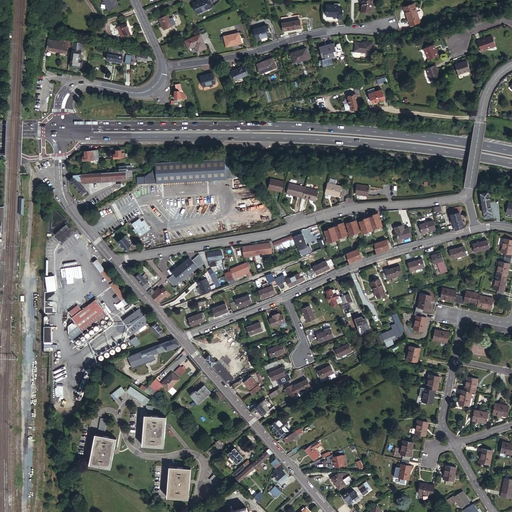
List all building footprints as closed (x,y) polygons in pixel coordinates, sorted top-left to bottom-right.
[(116,0),(104,0),(108,10),(119,6),(116,0)] [(213,6),(210,0),(199,0),(193,3),(198,13),(213,6)] [(363,0),(362,12),(371,13),(372,7),(374,8),(374,3),(372,3),(372,0),(363,0)] [(339,4),(327,3),(327,15),(333,15),(333,18),(342,18),(342,7),(339,7),(339,4)] [(414,3),(404,7),(410,25),(420,22),(414,3)] [(164,29),(176,24),(173,17),(170,19),(168,15),(159,19),(164,29)] [(124,31),(126,35),(131,33),(129,27),(129,26),(128,22),(122,25),(124,31)] [(296,31),(295,23),(288,24),(289,32),(296,31)] [(267,25),(254,29),(257,39),(270,35),(267,25)] [(225,36),(227,46),(241,43),(239,32),(225,36)] [(195,45),(197,49),(200,48),(201,50),(206,48),(201,34),(186,40),(189,48),(195,45)] [(74,38),(63,36),(62,40),(49,38),(48,41),(62,44),(62,46),(67,47),(68,42),(73,43),(74,38)] [(496,45),(492,36),(478,41),(481,51),(496,45)] [(62,44),(48,41),(47,49),(66,53),(67,47),(62,46),(62,44)] [(361,52),(372,53),(372,42),(364,41),(363,43),(356,42),(355,51),(361,52)] [(319,47),(323,61),(330,59),(330,57),(335,56),(334,51),(336,51),(336,52),(341,50),(339,43),(337,44),(337,45),(337,46),(335,47),(334,42),(319,47)] [(73,43),(72,50),(82,52),(83,44),(73,43)] [(425,48),(429,59),(438,56),(434,44),(425,48)] [(121,47),(110,45),(109,52),(122,55),(124,48),(121,47)] [(297,62),(310,58),(307,48),(292,53),(293,57),(295,56),(297,62)] [(82,52),(72,50),(70,59),(72,59),(72,58),(80,60),(82,52)] [(134,51),(133,57),(136,58),(147,60),(147,59),(151,60),(152,55),(134,51)] [(122,55),(109,52),(108,59),(122,62),(124,55),(122,55)] [(72,58),(72,59),(71,65),(84,67),(85,60),(80,60),(72,58)] [(261,62),(265,72),(276,67),(272,58),(261,62)] [(470,70),(467,60),(455,65),(458,74),(470,70)] [(431,80),(440,76),(436,65),(427,68),(431,80)] [(244,77),(248,75),(245,66),(232,71),(235,79),(243,76),(244,77)] [(213,73),(201,76),(204,86),(216,83),(213,73)] [(182,90),(180,84),(175,84),(176,90),(175,90),(175,98),(185,99),(183,97),(186,95),(184,92),(181,93),(181,90),(182,90)] [(358,85),(354,86),(356,95),(349,96),(352,109),(360,107),(359,102),(360,102),(359,99),(361,98),(358,85)] [(379,88),(371,90),(372,92),(369,93),(371,99),(372,102),(386,98),(382,89),(382,87),(379,88)] [(114,158),(125,157),(125,153),(122,152),(121,149),(116,149),(117,154),(114,154),(114,158)] [(91,153),(91,150),(85,150),(85,155),(83,156),(83,160),(91,159),(91,153)] [(227,172),(226,158),(200,160),(201,161),(197,161),(198,171),(201,171),(202,180),(227,179),(227,178),(232,177),(231,171),(227,172)] [(201,161),(200,160),(161,163),(162,170),(158,171),(158,174),(155,175),(151,178),(152,185),(202,180),(201,171),(198,171),(197,161),(201,161)] [(120,171),(74,174),(74,176),(78,180),(79,180),(95,179),(95,180),(103,180),(103,179),(110,178),(127,177),(126,171),(120,171)] [(78,180),(74,176),(70,180),(84,195),(88,191),(81,183),(78,180)] [(282,192),(284,182),(270,179),(268,189),(282,192)] [(342,186),(327,182),(325,193),(340,196),(342,186)] [(305,187),(289,183),(287,193),(303,197),(305,187)] [(370,186),(357,184),(356,193),(368,195),(370,186)] [(318,190),(305,187),(303,197),(302,197),(309,199),(309,197),(316,199),(318,190)] [(488,192),(480,193),(485,218),(492,216),(488,192)] [(462,216),(464,216),(463,214),(461,214),(460,211),(463,210),(462,207),(460,206),(458,206),(456,207),(457,212),(454,213),(451,214),(450,214),(452,220),(462,217),(462,216)] [(369,217),(373,228),(383,225),(379,212),(374,214),(374,215),(369,217)] [(464,217),(464,216),(462,216),(462,217),(452,220),(453,224),(454,224),(463,221),(462,218),(464,217)] [(139,217),(132,222),(138,232),(148,224),(144,218),(141,220),(139,217)] [(363,233),(373,230),(373,228),(369,217),(362,219),(362,220),(359,221),(363,233)] [(350,234),(360,231),(356,219),(346,222),(350,234)] [(433,220),(420,224),(422,232),(435,229),(433,220)] [(465,220),(463,221),(454,224),(453,224),(455,229),(464,226),(463,223),(466,222),(465,220)] [(337,238),(348,235),(343,222),(339,223),(339,224),(334,226),(337,238)] [(54,233),(62,241),(73,231),(66,223),(54,233)] [(403,225),(394,227),(398,239),(411,235),(409,227),(404,229),(403,225)] [(328,242),(338,239),(337,238),(334,226),(327,228),(327,229),(324,230),(328,242)] [(294,239),(293,234),(273,243),(275,248),(276,254),(288,249),(287,247),(284,248),(283,246),(290,243),(289,241),(294,239)] [(125,250),(126,249),(131,244),(124,235),(118,241),(125,250)] [(505,253),(504,257),(511,259),(511,255),(511,253),(511,254),(511,251),(511,239),(504,238),(501,252),(505,253)] [(376,248),(377,252),(380,252),(390,249),(387,239),(375,243),(376,248)] [(487,240),(472,243),(475,252),(489,248),(487,240)] [(270,242),(242,246),(244,256),(271,252),(270,242)] [(306,252),(318,249),(317,244),(305,247),(306,252)] [(466,254),(464,246),(449,250),(452,258),(466,254)] [(348,258),(350,262),(351,262),(362,257),(358,248),(354,250),(347,253),(349,258),(348,258)] [(222,258),(221,250),(207,252),(208,260),(204,261),(207,267),(216,265),(214,259),(222,258)] [(443,260),(440,252),(431,255),(434,263),(443,260)] [(183,263),(178,267),(172,271),(180,281),(177,283),(185,293),(189,290),(185,285),(189,282),(185,277),(201,263),(196,257),(192,260),(190,257),(183,263)] [(496,275),(507,277),(510,263),(511,259),(504,257),(503,262),(499,261),(496,275)] [(424,266),(422,258),(408,262),(411,271),(424,266)] [(108,282),(113,279),(97,259),(93,262),(108,282)] [(326,260),(313,266),(317,274),(329,268),(326,260)] [(66,270),(63,270),(64,277),(67,277),(68,288),(85,285),(82,263),(66,265),(66,270)] [(231,270),(225,273),(229,284),(236,282),(234,279),(248,273),(249,276),(252,275),(247,264),(231,270)] [(402,274),(399,265),(385,269),(388,278),(402,274)] [(139,272),(135,276),(147,290),(151,286),(145,278),(147,277),(145,274),(142,276),(139,272)] [(216,287),(221,286),(214,272),(210,274),(216,287)] [(272,273),(265,276),(269,283),(275,279),(272,273)] [(299,273),(286,279),(290,287),(303,281),(299,273)] [(47,288),(56,286),(54,274),(45,275),(47,288)] [(275,279),(278,284),(285,281),(284,279),(286,278),(284,275),(275,279)] [(496,294),(504,295),(504,291),(507,277),(496,275),(494,288),(497,289),(496,294)] [(207,279),(199,282),(201,287),(198,289),(200,295),(212,291),(207,279)] [(385,293),(380,279),(371,282),(377,297),(385,293)] [(110,284),(120,299),(114,304),(118,310),(129,301),(114,281),(110,284)] [(272,285),(259,290),(262,298),(276,293),(272,285)] [(155,291),(151,294),(158,302),(166,295),(168,297),(171,294),(164,286),(161,289),(160,287),(155,291)] [(454,301),(459,302),(460,295),(456,294),(456,290),(443,288),(441,298),(454,301)] [(348,302),(344,294),(340,296),(340,295),(338,296),(336,292),(333,293),(332,289),(326,291),(328,296),(326,296),(329,301),(330,301),(332,305),(340,302),(341,305),(348,302)] [(478,304),(480,295),(480,293),(466,290),(465,296),(460,295),(459,302),(463,303),(464,301),(478,304)] [(349,293),(344,294),(348,302),(341,305),(343,309),(351,306),(349,302),(352,301),(349,293)] [(415,310),(423,312),(423,308),(429,309),(432,296),(421,293),(418,307),(416,307),(415,310)] [(252,302),(249,294),(236,299),(239,307),(252,302)] [(478,304),(477,305),(491,308),(493,298),(480,295),(478,304)] [(79,313),(88,324),(103,312),(107,309),(99,298),(85,309),(79,313)] [(77,319),(83,327),(88,324),(79,313),(85,309),(80,303),(71,311),(75,316),(75,317),(77,319)] [(228,311),(225,303),(212,308),(215,316),(228,311)] [(310,305),(302,308),(308,321),(315,318),(310,305)] [(130,329),(147,316),(141,309),(125,323),(130,329)] [(422,316),(423,312),(415,310),(414,314),(416,315),(413,328),(424,331),(427,317),(422,316)] [(205,320),(201,312),(188,317),(192,325),(205,320)] [(273,317),(269,318),(272,326),(285,321),(282,313),(280,314),(279,315),(273,317)] [(151,321),(147,316),(130,329),(135,335),(151,321)] [(370,330),(365,317),(362,318),(362,316),(355,318),(360,333),(370,330)] [(85,330),(83,327),(77,319),(71,324),(72,336),(74,339),(85,330)] [(157,322),(153,326),(159,334),(164,330),(157,322)] [(263,330),(260,322),(247,326),(250,335),(263,330)] [(387,348),(395,345),(392,338),(401,334),(397,323),(392,325),(393,329),(382,334),(387,348)] [(330,329),(325,331),(317,334),(320,342),(333,337),(330,329)] [(447,342),(449,332),(435,329),(433,340),(447,342)] [(131,339),(139,351),(146,349),(143,344),(147,341),(142,333),(137,337),(137,336),(131,339)] [(181,345),(175,338),(147,348),(150,354),(152,361),(156,359),(154,355),(181,345)] [(342,355),(346,353),(351,351),(348,343),(335,349),(339,356),(342,355)] [(285,351),(282,344),(268,349),(271,357),(285,351)] [(417,362),(420,348),(410,346),(407,359),(417,362)] [(150,354),(147,348),(146,349),(139,351),(127,356),(132,368),(152,361),(150,354)] [(205,358),(219,373),(225,368),(222,364),(218,367),(215,363),(216,361),(210,354),(205,358)] [(181,365),(175,371),(180,376),(186,370),(181,365)] [(328,375),(334,372),(330,365),(318,371),(321,378),(328,375)] [(285,374),(282,367),(269,372),(272,380),(285,374)] [(219,373),(227,383),(235,379),(225,368),(219,373)] [(161,383),(163,385),(167,388),(178,378),(173,372),(161,383)] [(435,390),(437,390),(440,376),(429,374),(426,388),(435,390)] [(258,384),(251,376),(244,382),(251,390),(258,384)] [(348,381),(345,376),(335,382),(338,386),(348,381)] [(474,392),(477,378),(467,376),(465,385),(464,390),(472,392),(474,392)] [(136,378),(133,383),(140,388),(142,385),(143,383),(136,378)] [(159,380),(156,378),(150,384),(156,390),(159,389),(154,385),(159,380)] [(298,392),(310,386),(307,379),(294,385),(298,392)] [(161,383),(159,380),(154,385),(159,389),(163,385),(161,383)] [(197,389),(192,393),(200,400),(210,389),(205,383),(198,390),(197,389)] [(130,384),(127,389),(145,402),(149,396),(130,384)] [(117,398),(127,389),(123,385),(113,393),(117,398)] [(312,389),(310,386),(298,392),(300,395),(312,389)] [(422,401),(432,403),(435,390),(426,388),(425,388),(421,387),(419,396),(423,396),(422,401)] [(464,390),(461,389),(459,403),(469,405),(470,398),(472,392),(464,390)] [(260,403),(256,407),(262,415),(267,411),(265,409),(268,406),(265,403),(262,406),(260,403)] [(508,406),(494,403),(492,413),(506,416),(508,406)] [(184,408),(179,414),(185,419),(190,412),(184,408)] [(474,409),(472,420),(486,423),(488,412),(474,409)] [(166,416),(145,414),(143,445),(164,446),(166,416)] [(101,417),(97,433),(104,435),(108,418),(101,417)] [(283,435),(284,437),(291,432),(286,426),(287,426),(287,422),(285,420),(282,420),(280,421),(278,419),(275,422),(282,429),(282,428),(286,433),(283,435)] [(428,421),(418,419),(415,433),(425,435),(428,421)] [(280,437),(283,435),(286,433),(282,428),(282,429),(275,422),(274,421),(270,424),(277,433),(280,437)] [(304,428),(303,426),(291,432),(284,437),(287,442),(294,437),(296,440),(299,437),(298,434),(302,432),(301,429),(304,428)] [(104,435),(97,433),(96,433),(90,461),(112,465),(117,437),(104,435)] [(411,456),(413,442),(403,439),(400,453),(403,454),(402,458),(409,460),(410,456),(411,456)] [(501,452),(511,454),(511,442),(503,441),(501,452)] [(315,448),(311,445),(305,449),(314,459),(320,455),(315,448)] [(235,447),(228,453),(237,463),(244,456),(235,447)] [(272,452),(269,448),(252,463),(255,467),(258,474),(264,470),(259,464),(272,452)] [(493,450),(482,448),(479,462),(490,464),(493,450)] [(346,464),(345,454),(342,455),(341,455),(333,456),(335,466),(343,465),(344,465),(346,464)] [(280,462),(277,457),(271,462),(275,467),(275,466),(280,462)] [(408,464),(409,460),(402,458),(401,463),(398,477),(408,479),(411,465),(408,464)] [(236,477),(252,463),(248,459),(232,473),(236,477)] [(275,466),(275,467),(277,469),(275,470),(276,471),(273,473),(273,475),(274,476),(273,477),(275,480),(276,480),(280,484),(289,477),(283,469),(284,467),(280,462),(275,466)] [(255,467),(252,463),(236,477),(239,481),(255,467)] [(446,479),(453,480),(456,467),(446,465),(443,478),(446,479)] [(178,467),(171,466),(169,466),(167,497),(186,499),(189,468),(178,467)] [(343,479),(338,473),(331,477),(339,489),(351,480),(348,476),(343,479)] [(229,482),(224,477),(210,490),(215,495),(229,482)] [(511,493),(511,478),(505,478),(502,491),(501,496),(511,498),(511,493)] [(432,495),(434,485),(421,482),(418,492),(432,495)] [(271,485),(268,489),(277,496),(281,491),(275,485),(273,486),(271,485)] [(355,493),(352,488),(342,494),(349,504),(360,497),(356,492),(355,493)] [(254,497),(259,502),(263,493),(260,491),(254,497)] [(462,507),(463,509),(464,509),(471,505),(469,502),(470,502),(463,491),(454,496),(453,495),(448,498),(451,503),(456,500),(461,507),(462,507)] [(478,511),(473,503),(471,505),(464,509),(466,511),(478,511)]
